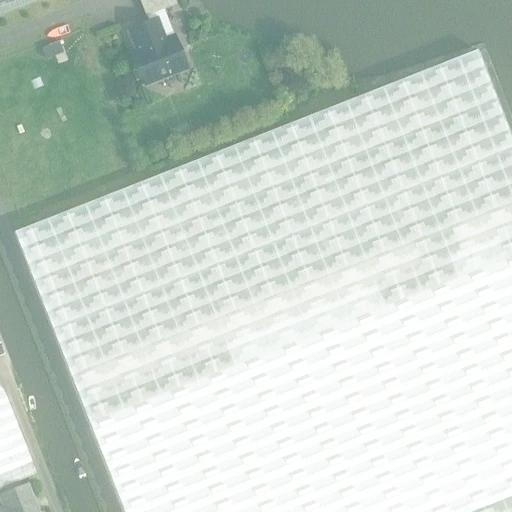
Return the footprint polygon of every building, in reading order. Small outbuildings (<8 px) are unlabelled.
[(0,0),(0,15),(39,0),(0,0)] [(174,5),(172,0),(140,0),(146,16),(174,5)] [(164,42),(156,21),(130,31),(138,52),(133,54),(139,68),(137,72),(140,80),(144,82),(145,85),(185,70),(173,38),(164,42)] [(511,511),(511,135),(479,51),(17,232),(126,511),(511,511)] [(0,511),(0,490),(35,476),(3,393),(0,390),(0,511)] [(37,511),(28,487),(0,498),(0,503),(3,510),(0,511),(37,511)]
